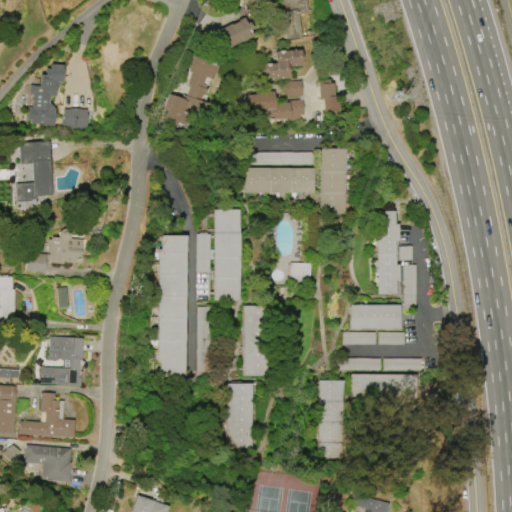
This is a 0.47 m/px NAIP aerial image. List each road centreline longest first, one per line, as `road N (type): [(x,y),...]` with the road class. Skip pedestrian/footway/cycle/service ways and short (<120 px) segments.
road 1 (residential): [(338,0),(445,255),(474,511)]
road 2 (residential): [(176,0),(143,105),(88,511)]
road 3 (motorway): [(423,0),(479,211),(511,443)]
road 4 (motorway): [(511,187),(462,0)]
